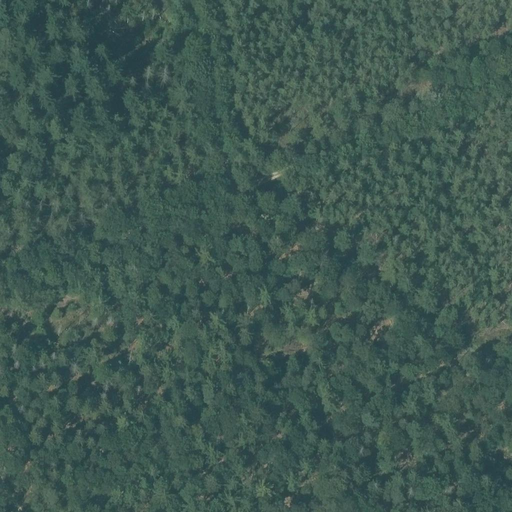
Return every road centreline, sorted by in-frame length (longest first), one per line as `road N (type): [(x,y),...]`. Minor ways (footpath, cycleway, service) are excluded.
road 1 (track): [(12,502),(432,337),(468,365),(511,344)]
road 2 (track): [(227,193),(511,77)]
road 3 (track): [(0,288),(227,193)]
road 4 (track): [(190,0),(227,193)]
